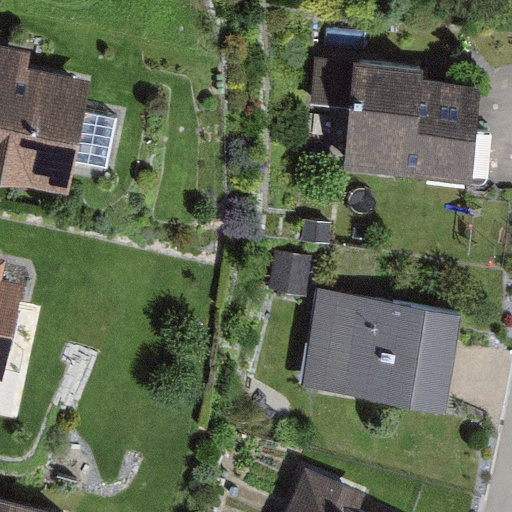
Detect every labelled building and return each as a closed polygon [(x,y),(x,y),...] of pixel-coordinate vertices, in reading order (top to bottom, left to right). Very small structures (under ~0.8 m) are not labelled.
[(39,53),(0,43),(0,173),(78,191),(101,89),(34,74),(39,53)] [(347,60),(336,162),(474,177),(485,75),(347,60)] [(115,164),(124,114),(98,109),(89,160),(115,164)] [(17,256),(0,252),(0,374),(10,377),(29,288),(11,284),(17,256)] [(320,290),(304,387),(444,410),(460,313),(320,290)] [(283,511),(358,511),(367,492),(303,466),(283,511)]
